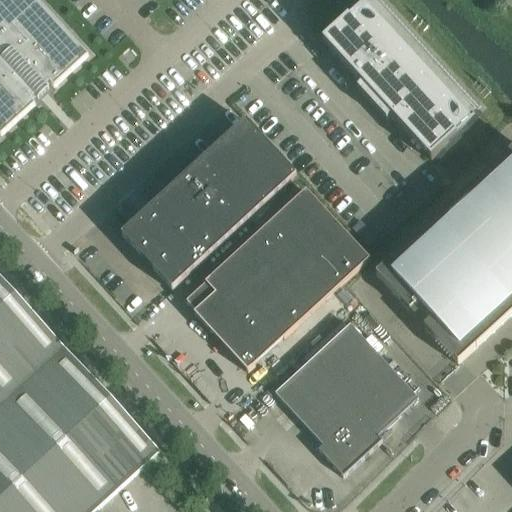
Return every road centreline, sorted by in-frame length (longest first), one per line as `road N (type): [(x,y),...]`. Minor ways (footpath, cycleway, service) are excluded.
road 1 (unclassified): [(258,511),(0,228)]
road 2 (unclassified): [(394,511),(484,416),(459,388),(511,340)]
